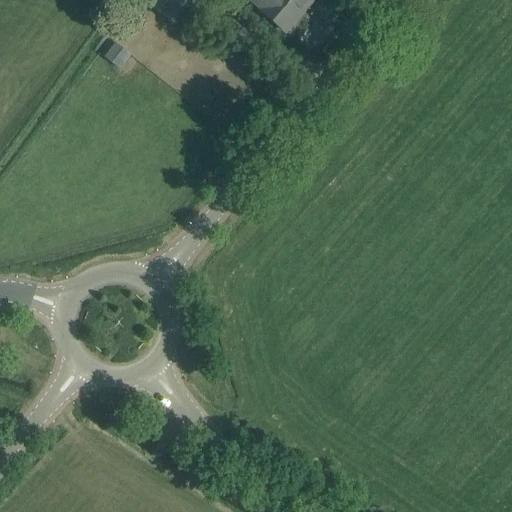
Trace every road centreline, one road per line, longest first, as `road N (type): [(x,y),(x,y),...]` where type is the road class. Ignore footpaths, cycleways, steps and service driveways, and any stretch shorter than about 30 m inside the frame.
road 1 (tertiary): [(152,281),(412,0)]
road 2 (tertiary): [(322,511),(236,456),(154,371)]
road 3 (tertiary): [(0,461),(78,366)]
